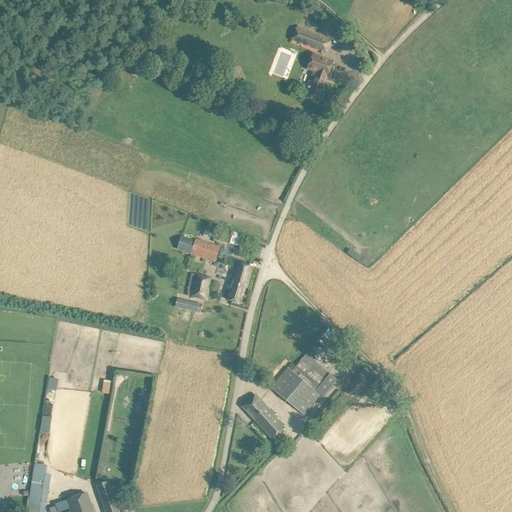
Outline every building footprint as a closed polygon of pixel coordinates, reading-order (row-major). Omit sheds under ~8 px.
[(292,42),(324,54),(330,39),(298,27),(292,42)] [(332,62),(313,54),(307,70),(312,72),(307,86),(308,87),(306,94),(318,99),(332,62)] [(196,241),(182,237),(178,251),(215,262),(220,247),(196,239),(196,241)] [(352,248),(349,252),(359,260),(362,255),(352,248)] [(227,299),(233,301),(243,304),(254,268),(238,263),(227,299)] [(195,274),(190,295),(207,299),(212,278),(195,274)] [(177,298),(175,307),(183,309),(184,307),(194,309),(200,310),(202,304),(177,298)] [(274,384),(270,388),(278,395),(303,416),(321,395),(323,397),(336,382),(329,376),(330,374),(306,354),(300,361),(296,366),(292,363),(288,368),(274,384)] [(51,377),(49,388),(59,389),(60,378),(51,377)] [(105,381),(104,392),(111,393),(113,382),(105,381)] [(243,407),(249,414),(273,440),(285,428),(255,395),(243,407)] [(45,415),(42,431),(52,433),(55,416),(45,415)] [(47,465),(35,463),(27,511),(34,511),(44,511),(51,474),(46,473),(47,465)] [(120,511),(109,481),(96,486),(105,511),(120,511)] [(93,511),(87,493),(67,500),(71,511),(68,511),(93,511)]
